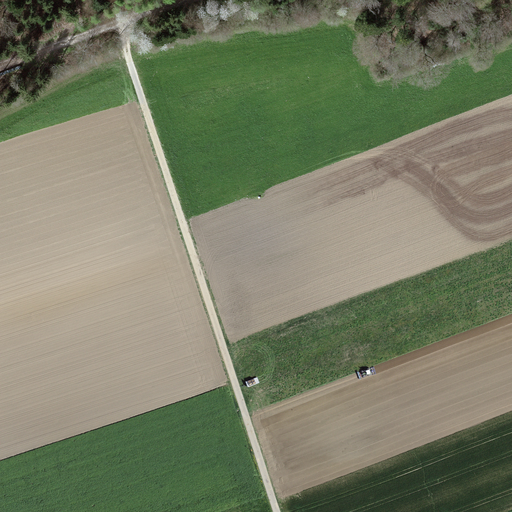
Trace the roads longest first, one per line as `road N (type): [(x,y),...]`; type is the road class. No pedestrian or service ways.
road 1 (track): [(279,511),(132,77),(129,17)]
road 2 (track): [(0,63),(190,0)]
